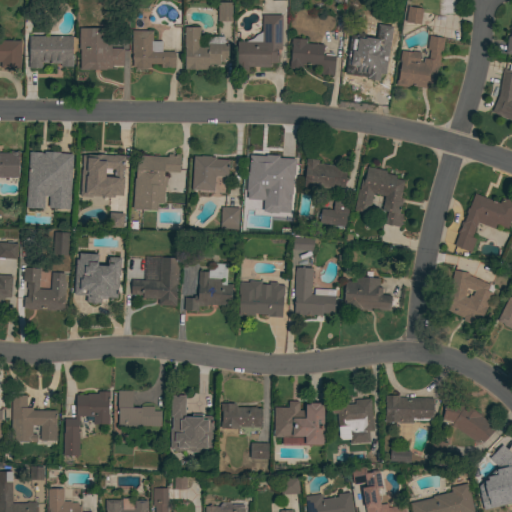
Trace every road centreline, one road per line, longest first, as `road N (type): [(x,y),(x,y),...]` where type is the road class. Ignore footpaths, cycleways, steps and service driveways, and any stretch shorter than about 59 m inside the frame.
road 1 (residential): [(511,398),(472,366),(414,353),(269,365),(122,346),(0,354)]
road 2 (residential): [(511,168),(371,124),(0,109)]
road 3 (residential): [(414,353),(426,246),(480,45),(481,0)]
